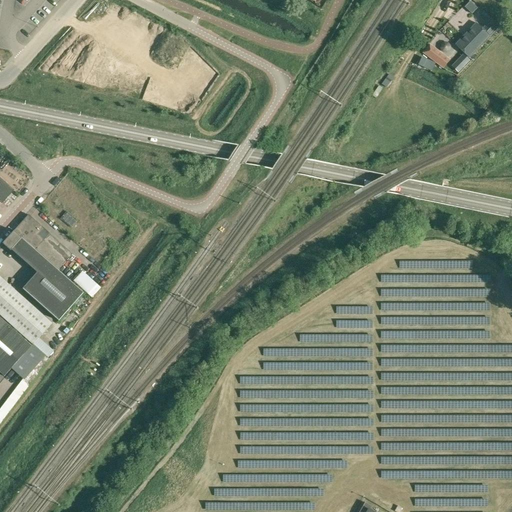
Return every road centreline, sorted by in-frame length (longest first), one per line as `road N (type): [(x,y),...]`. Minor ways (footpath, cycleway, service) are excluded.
road 1 (primary): [(0,105),(511,209)]
road 2 (unclassified): [(234,161),(280,93),(280,78),(138,0)]
road 3 (unclassified): [(234,161),(195,208),(73,161),(46,177)]
